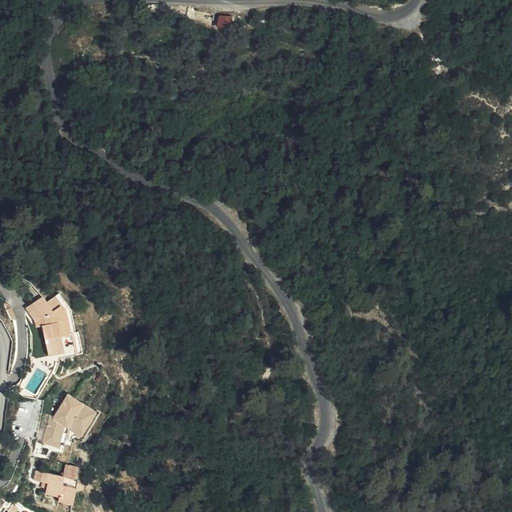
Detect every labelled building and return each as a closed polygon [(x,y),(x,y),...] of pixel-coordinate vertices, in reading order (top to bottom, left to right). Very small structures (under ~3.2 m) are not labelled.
[(222,13),(209,12),(210,23),(222,23),(222,13)] [(49,358),(71,350),(65,330),(61,331),(54,311),(37,296),(31,302),(23,296),(10,311),(19,317),(23,329),(30,327),(39,355),(47,353),(49,358)] [(74,427),(83,410),(54,396),(42,418),(38,417),(33,442),(38,443),(38,445),(48,447),(52,426),(56,428),(64,432),(68,424),(74,427)] [(70,435),(74,427),(68,424),(64,432),(70,435)] [(67,466),(56,465),(55,477),(56,477),(66,478),(67,466)] [(55,477),(26,472),(25,483),(37,485),(36,497),(51,499),(50,502),(67,505),(67,503),(64,498),(60,487),(54,486),(56,477),(55,477)] [(64,498),(67,503),(69,488),(60,487),(64,498)] [(10,511),(14,505),(2,501),(0,504),(0,511),(10,511)]
